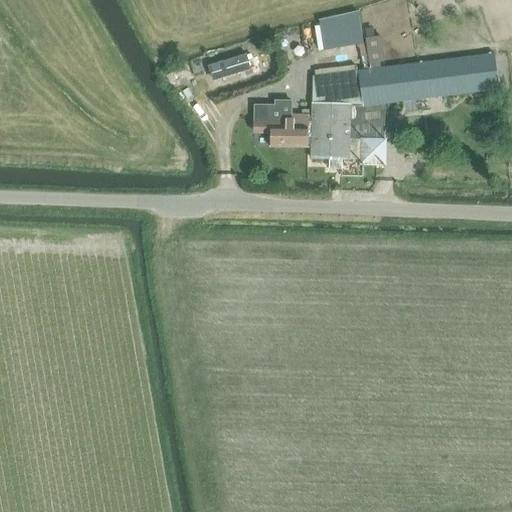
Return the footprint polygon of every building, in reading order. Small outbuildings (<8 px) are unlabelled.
[(319,22),(324,49),(362,42),(357,12),(334,17),(333,19),(319,22)] [(380,37),(366,39),(369,63),(383,61),(380,37)] [(312,77),(312,104),(311,160),(349,160),(349,163),(360,163),(360,166),(386,166),(388,141),(385,105),(499,90),(494,54),(358,71),(312,77)] [(246,55),(209,67),(214,81),(251,69),(246,55)] [(253,133),(270,134),(270,148),(307,148),(308,117),(290,117),(291,103),(275,103),(275,107),(254,107),(253,133)]
